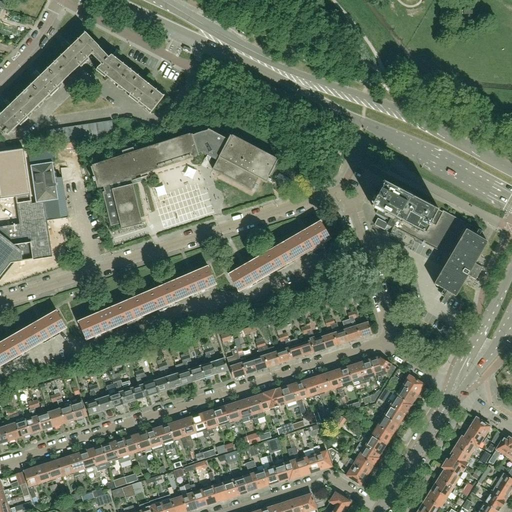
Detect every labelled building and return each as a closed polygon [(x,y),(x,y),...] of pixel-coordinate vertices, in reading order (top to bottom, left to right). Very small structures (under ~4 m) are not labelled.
[(109,58),(98,46),(85,33),(84,34),(85,34),(82,37),(81,38),(79,41),(78,40),(77,40),(79,41),(76,44),(75,44),(75,45),(73,47),(72,47),(70,49),(68,51),(69,51),(66,54),(65,53),(65,54),(63,57),(61,56),(61,57),(59,60),(58,59),(58,60),(55,63),(55,62),(54,63),(70,79),(74,74),(73,73),(75,70),(76,71),(81,68),(80,66),(83,63),(85,65),(85,64),(84,63),(87,59),(88,61),(89,60),(88,59),(92,54),(102,65),(109,58)] [(130,71),(127,68),(128,68),(127,67),(127,68),(124,66),(124,65),(124,64),(122,66),(119,63),(120,63),(119,62),(119,63),(116,60),(117,60),(113,57),(112,56),(110,57),(109,58),(102,65),(98,69),(118,86),(131,71),(132,71),(131,70),(130,71)] [(59,90),(62,85),(61,84),(64,81),(65,82),(69,79),(70,79),(54,63),(55,64),(52,66),(51,66),(51,67),(48,69),(47,69),(48,71),(46,73),(45,73),(45,74),(42,76),(40,77),(38,79),(39,80),(32,86),(31,85),(31,86),(28,89),(28,88),(27,89),(28,89),(25,92),(25,91),(24,92),(39,108),(40,108),(43,103),(42,102),(45,99),(46,100),(51,97),(50,95),(53,92),(55,93),(54,92),(57,88),(59,90)] [(159,94),(156,91),(157,91),(156,90),(155,91),(152,89),(153,89),(152,88),(149,86),(149,85),(147,84),(145,82),(144,83),(141,80),(142,80),(141,79),(140,80),(138,77),(139,76),(138,76),(137,77),(135,75),(134,74),(131,71),(118,86),(117,87),(117,88),(118,88),(122,91),(123,90),(126,92),(125,93),(129,97),(129,98),(131,96),(134,99),(133,100),(134,101),(135,99),(139,102),(137,104),(143,107),(144,106),(147,108),(146,109),(150,114),(165,97),(164,96),(163,97),(160,94),(160,93),(159,94)] [(28,119),(32,114),(31,113),(34,110),(35,111),(39,108),(24,92),(22,95),(21,96),(18,98),(17,98),(18,99),(15,102),(15,103),(12,105),(11,105),(10,107),(7,109),(8,109),(5,112),(4,112),(5,113),(2,115),(0,114),(0,115),(0,128),(4,132),(3,133),(5,135),(6,134),(8,136),(8,135),(11,132),(13,133),(16,130),(15,129),(19,125),(20,126),(21,126),(19,124),(22,121),(24,123),(25,122),(23,121),(26,117),(28,119)] [(114,136),(112,120),(112,121),(101,123),(101,122),(100,122),(100,123),(103,137),(114,136)] [(103,137),(100,123),(91,125),(90,124),(90,125),(92,139),(103,137)] [(92,139),(90,125),(80,126),(79,126),(81,141),(92,139)] [(81,141),(79,126),(69,128),(69,127),(68,127),(68,128),(70,142),(81,141)] [(70,142),(68,128),(58,130),(58,129),(57,129),(57,130),(59,144),(70,142)] [(59,144),(57,130),(47,131),(47,130),(46,130),(48,146),(59,144)] [(277,161),(231,137),(231,136),(228,141),(208,130),(208,132),(192,136),(192,135),(191,135),(192,137),(135,154),(133,149),(122,152),(122,153),(123,153),(124,159),(92,168),(91,168),(94,179),(93,179),(94,183),(96,183),(97,189),(98,189),(98,188),(103,186),(105,192),(102,193),(111,226),(120,224),(122,230),(141,224),(132,186),(129,176),(198,156),(199,156),(198,153),(202,152),(218,161),(213,170),(252,190),(258,179),(267,183),(266,182),(269,177),(270,177),(278,161),(277,161)] [(0,277),(11,264),(53,258),(50,239),(47,240),(45,228),(48,228),(47,221),(45,202),(37,203),(32,204),(24,149),(0,152),(0,195),(1,200),(16,198),(20,225),(0,227),(0,277)] [(45,202),(47,221),(68,218),(62,178),(55,180),(53,163),(31,167),(37,203),(45,202)] [(441,215),(422,205),(384,185),(372,207),(395,219),(397,220),(425,235),(430,227),(434,229),(442,215),(441,215)] [(449,257),(465,229),(466,230),(480,238),(483,233),(443,211),(441,215),(442,215),(434,229),(430,227),(425,235),(397,220),(394,227),(449,257)] [(385,231),(388,225),(378,219),(374,225),(385,231)] [(299,257),(330,239),(320,223),(307,231),(305,232),(303,234),(303,233),(290,241),(299,257)] [(463,283),(467,277),(467,276),(476,281),(478,277),(479,277),(480,275),(481,274),(480,273),(483,269),(474,264),(475,263),(479,256),(483,250),(487,243),(480,238),(466,230),(466,231),(462,237),(458,244),(454,251),(450,258),(447,265),(442,271),(439,278),(435,284),(434,284),(434,285),(447,292),(440,304),(444,306),(451,295),(455,298),(456,297),(455,297),(456,296),(459,290),(463,283)] [(269,274),(299,257),(290,241),(276,249),(277,249),(275,250),(273,251),(259,258),(269,274)] [(238,292),(269,274),(259,258),(246,266),(244,268),(242,269),(242,268),(229,276),(238,292)] [(183,299),(215,285),(214,281),(208,268),(194,274),(194,275),(192,276),(190,277),(189,276),(175,282),(183,299)] [(354,291),(351,280),(337,285),(340,295),(354,291)] [(151,313),(183,299),(175,282),(161,288),(161,289),(160,289),(158,290),(157,290),(143,296),(151,313)] [(350,305),(361,301),(358,290),(346,295),(350,305)] [(129,302),(130,302),(128,303),(125,304),(125,303),(111,309),(118,327),(151,313),(143,296),(129,302)] [(86,341),(118,327),(111,309),(97,315),(97,316),(95,317),(93,318),(93,317),(78,323),(86,341)] [(35,346),(66,328),(64,326),(56,312),(43,320),(43,321),(41,322),(39,323),(39,322),(26,330),(35,346)] [(371,335),(368,323),(360,326),(359,323),(355,325),(360,339),(371,335)] [(360,339),(355,325),(350,326),(351,329),(344,331),(348,342),(360,339)] [(284,342),(280,327),(276,328),(279,337),(278,337),(280,343),(284,342)] [(302,357),(299,346),(297,340),(290,342),(289,340),(288,340),(286,334),(283,335),(280,327),(284,342),(286,347),(291,361),(302,357)] [(0,355),(5,363),(35,346),(26,330),(12,338),(13,338),(11,339),(9,340),(8,340),(0,344),(0,355)] [(337,333),(337,331),(332,332),(337,346),(348,342),(344,331),(337,333)] [(337,346),(332,332),(327,334),(328,336),(322,338),(321,333),(320,333),(325,350),(337,346)] [(325,350),(320,333),(313,335),(314,338),(309,340),(314,354),(325,350)] [(279,365),(276,353),(274,347),(268,349),(267,346),(265,347),(263,341),(260,342),(259,338),(258,339),(268,368),(279,365)] [(268,368),(258,339),(254,340),(258,352),(251,355),(256,372),(268,368)] [(314,354),(309,340),(305,341),(306,344),(299,346),(302,357),(314,354)] [(256,372),(251,355),(245,357),(244,354),(243,354),(241,349),(240,342),(236,344),(237,350),(238,356),(240,362),(245,376),(256,372)] [(211,343),(206,345),(209,356),(214,354),(211,343)] [(211,361),(209,356),(206,345),(202,346),(204,350),(203,351),(207,363),(200,365),(204,379),(216,375),(211,361)] [(291,361),(286,347),(281,349),(282,351),(276,353),(279,365),(291,361)] [(188,369),(186,363),(184,357),(181,358),(183,364),(175,366),(177,373),(181,386),(193,383),(188,369)] [(228,371),(223,358),(211,361),(216,375),(228,371)] [(395,369),(379,358),(370,361),(375,376),(386,373),(388,370),(390,371),(388,374),(389,377),(390,378),(395,369)] [(375,376),(370,361),(359,365),(364,380),(375,376)] [(245,376),(240,362),(228,366),(230,370),(233,380),(245,376)] [(204,379),(200,365),(188,369),(193,383),(204,379)] [(364,380),(359,365),(348,368),(353,384),(364,380)] [(353,384),(348,368),(336,372),(341,387),(353,384)] [(89,376),(87,370),(76,374),(77,380),(89,376)] [(158,394),(154,380),(148,382),(146,375),(145,375),(143,370),(138,371),(147,398),(158,394)] [(147,398),(138,371),(134,373),(138,385),(131,387),(135,401),(147,398)] [(341,387),(336,372),(325,375),(330,391),(337,389),(338,394),(339,394),(341,399),(345,398),(341,387)] [(177,373),(165,376),(170,390),(181,386),(177,373)] [(330,391),(325,375),(314,379),(319,394),(330,391)] [(170,390),(165,376),(154,380),(158,394),(170,390)] [(421,391),(424,386),(409,377),(403,387),(417,396),(420,391),(421,391)] [(319,394),(314,379),(303,383),(308,398),(319,394)] [(297,402),(298,407),(301,414),(301,416),(302,416),(305,426),(310,425),(302,400),(308,398),(303,383),(292,386),(297,402)] [(96,398),(94,392),(92,386),(88,387),(92,400),(85,402),(89,416),(101,412),(96,398)] [(297,402),(292,386),(281,390),(286,405),(297,402)] [(135,401),(131,387),(124,389),(123,387),(119,389),(124,405),(135,401)] [(414,400),(417,396),(403,387),(396,397),(411,406),(411,405),(413,405),(415,401),(414,400)] [(124,405),(119,389),(115,390),(116,392),(108,395),(112,409),(124,405)] [(286,405),(281,390),(279,390),(269,393),(275,410),(280,408),(280,407),(286,405)] [(375,401),(378,396),(376,391),(369,393),(372,402),(375,401)] [(275,410),(269,393),(259,396),(258,397),(263,412),(268,411),(268,412),(275,410)] [(63,400),(61,400),(59,394),(55,395),(57,402),(57,401),(58,404),(60,410),(59,410),(64,424),(75,420),(70,406),(65,408),(64,405),(65,405),(63,400)] [(112,409),(108,395),(96,398),(101,412),(112,409)] [(263,412),(258,397),(247,400),(253,420),(255,425),(259,423),(258,419),(265,417),(263,412)] [(410,407),(411,406),(396,397),(390,407),(404,416),(407,411),(409,410),(410,408),(410,407)] [(253,420),(247,400),(236,404),(241,419),(242,423),(253,420)] [(87,417),(82,402),(70,406),(75,420),(87,417)] [(30,435),(41,431),(37,417),(34,409),(32,403),(28,404),(30,410),(29,411),(32,419),(26,420),(30,435)] [(241,419),(236,404),(225,407),(230,423),(241,419)] [(230,423),(225,407),(214,411),(218,427),(226,424),(227,429),(232,428),(230,423)] [(402,420),(404,416),(390,407),(384,417),(398,426),(399,425),(400,425),(402,422),(402,420)] [(64,424),(59,410),(48,413),(53,428),(64,424)] [(218,427),(214,411),(212,411),(202,414),(209,435),(214,434),(212,429),(218,427)] [(53,428),(48,413),(37,417),(41,431),(53,428)] [(12,416),(14,424),(19,439),(30,435),(26,420),(24,416),(19,417),(18,414),(16,415),(12,416)] [(209,435),(202,414),(192,418),(191,418),(196,434),(203,432),(205,439),(210,437),(209,435)] [(398,428),(398,426),(384,417),(378,427),(392,436),(395,431),(396,431),(398,428)] [(196,434),(191,418),(180,422),(188,447),(193,445),(190,436),(196,434)] [(490,427),(476,418),(475,419),(474,419),(471,424),(472,425),(470,429),(484,438),(490,427)] [(336,419),(327,422),(335,427),(339,430),(343,424),(339,421),(336,419)] [(188,447),(180,422),(169,425),(174,441),(181,439),(183,446),(184,446),(185,449),(189,448),(188,447)] [(283,434),(294,430),(291,423),(280,426),(283,434)] [(19,439),(14,424),(9,426),(8,424),(4,425),(4,427),(3,428),(8,442),(19,439)] [(165,449),(166,451),(176,448),(174,441),(169,425),(158,429),(163,444),(164,450),(165,449)] [(308,428),(310,436),(320,433),(318,425),(308,428)] [(389,440),(392,436),(378,427),(371,437),(386,446),(386,445),(388,445),(390,442),(389,440)] [(332,428),(328,434),(336,439),(339,432),(332,428)] [(163,444),(158,429),(147,433),(151,448),(152,448),(153,453),(164,450),(163,444)] [(468,432),(465,432),(461,437),(478,448),(484,438),(470,429),(468,432)] [(497,446),(503,435),(498,432),(492,442),(497,446)] [(151,448),(147,433),(145,433),(135,436),(140,451),(141,451),(151,448)] [(144,463),(140,451),(135,436),(125,439),(124,440),(129,455),(135,453),(137,459),(139,458),(140,464),(144,463)] [(385,446),(386,446),(371,437),(368,441),(363,438),(363,439),(357,436),(355,440),(379,456),(382,451),(384,451),(386,448),(385,446)] [(506,456),(511,447),(511,440),(505,436),(489,462),(493,464),(500,453),(506,456)] [(457,443),(458,443),(455,448),(470,457),(476,447),(477,448),(478,448),(461,437),(461,438),(460,438),(457,443)] [(277,439),(266,442),(269,449),(279,446),(277,439)] [(129,455),(124,440),(113,443),(118,459),(129,455)] [(377,460),(379,456),(355,440),(353,442),(358,446),(354,453),(359,457),(373,466),(374,465),(375,464),(377,461),(377,460)] [(118,459),(113,443),(102,447),(107,462),(109,468),(116,466),(114,460),(118,459)] [(234,443),(225,446),(227,452),(236,449),(234,443)] [(320,471),(313,448),(312,443),(308,444),(310,450),(303,452),(306,459),(305,459),(310,474),(320,471)] [(492,453),(495,447),(491,444),(487,450),(492,453)] [(216,448),(218,455),(226,453),(224,445),(216,448)] [(256,446),(249,448),(251,455),(258,452),(256,446)] [(331,468),(326,452),(321,454),(319,446),(313,448),(320,471),(331,468)] [(107,462),(102,447),(91,451),(96,466),(107,462)] [(465,468),(468,464),(466,463),(470,457),(455,448),(454,448),(451,453),(452,453),(449,458),(465,468)] [(338,464),(334,450),(332,449),(328,450),(333,466),(338,464)] [(96,466),(91,451),(80,454),(84,469),(96,466)] [(143,457),(141,451),(140,451),(144,463),(146,469),(150,467),(146,456),(143,457)] [(485,451),(478,462),(484,465),(491,455),(485,451)] [(198,461),(204,459),(202,452),(196,454),(198,461)] [(310,474),(305,459),(300,461),(300,458),(299,459),(297,453),(293,455),(295,461),(300,478),(310,474)] [(84,469),(80,454),(78,455),(78,454),(68,457),(73,473),(75,477),(86,473),(84,469)] [(279,483),(273,465),(274,465),(271,456),(267,457),(270,469),(264,471),(269,486),(279,483)] [(373,466),(359,457),(355,462),(350,459),(349,459),(345,456),(342,460),(367,476),(370,471),(371,471),(373,468),(373,466)] [(73,473),(68,457),(58,461),(57,461),(62,477),(73,473)] [(465,468),(449,458),(442,468),(459,478),(465,468)] [(364,480),(367,476),(342,460),(341,463),(345,466),(351,470),(346,477),(360,486),(361,485),(363,484),(365,481),(364,480)] [(62,477),(57,461),(46,465),(51,480),(62,477)] [(269,486),(264,471),(257,473),(254,461),(249,463),(251,469),(253,474),(258,490),(267,487),(269,486)] [(300,478),(295,461),(284,464),(289,480),(289,481),(300,478)] [(289,480),(284,464),(279,466),(278,464),(274,465),(273,465),(279,483),(289,480)] [(51,480),(46,465),(35,468),(40,484),(51,480)] [(509,471),(504,468),(500,466),(497,471),(503,474),(506,476),(509,471)] [(482,475),(486,477),(491,469),(488,467),(482,475)] [(40,484),(35,468),(23,472),(34,504),(38,502),(34,492),(35,491),(33,486),(40,484)] [(440,474),(441,475),(439,479),(453,488),(459,478),(442,468),(440,472),(440,474)] [(184,474),(183,469),(181,470),(181,469),(173,472),(175,478),(182,475),(184,474)] [(14,488),(20,486),(25,484),(26,484),(22,473),(21,473),(20,473),(16,474),(15,475),(17,482),(10,484),(12,488),(14,488)] [(258,490),(253,474),(243,477),(248,493),(249,492),(249,493),(258,490)] [(511,491),(511,480),(507,477),(506,476),(503,474),(500,480),(496,477),(493,482),(511,493),(511,491)] [(248,493),(243,477),(233,481),(238,496),(248,493)] [(115,488),(126,484),(124,478),(113,481),(115,488)] [(453,488),(439,479),(436,483),(435,482),(431,489),(446,498),(450,492),(452,493),(455,489),(453,488)] [(238,496),(233,481),(223,484),(228,499),(238,496)] [(505,503),(511,493),(493,482),(490,486),(494,488),(491,494),(505,503)] [(473,487),(467,483),(461,493),(467,497),(469,493),(473,487)] [(25,484),(20,486),(24,497),(29,495),(26,484),(25,484)] [(189,511),(197,510),(189,486),(190,486),(189,484),(184,486),(187,495),(181,497),(186,511),(189,511)] [(228,499),(223,484),(212,487),(217,503),(228,499)] [(132,485),(122,488),(125,496),(125,499),(136,495),(134,489),(132,485)] [(207,506),(202,491),(197,492),(194,485),(190,486),(189,486),(197,510),(206,507),(206,506),(207,506)] [(475,496),(479,489),(475,486),(470,494),(475,496)] [(217,503),(212,487),(202,491),(207,506),(217,503)] [(125,496),(122,488),(112,492),(113,496),(115,500),(125,496)] [(440,508),(446,498),(431,489),(428,494),(429,495),(426,499),(440,508)] [(0,504),(6,503),(11,501),(7,490),(2,491),(0,492),(0,504)] [(81,499),(79,490),(72,493),(74,501),(81,499)] [(99,490),(92,492),(94,498),(101,496),(99,490)] [(324,506),(319,492),(313,494),(317,508),(324,506)] [(111,503),(108,494),(101,496),(102,497),(95,499),(98,507),(111,503)] [(330,511),(344,511),(350,503),(335,494),(326,508),(328,510),(330,511)] [(505,503),(491,494),(485,503),(498,511),(500,509),(501,509),(505,503)] [(174,511),(171,499),(171,498),(170,495),(160,498),(160,499),(161,501),(162,504),(161,504),(163,511),(174,511)] [(310,511),(316,510),(311,495),(301,498),(304,511),(310,511)] [(186,511),(181,497),(176,499),(176,497),(171,498),(171,499),(174,511),(186,511)] [(304,511),(301,498),(290,502),(293,511),(304,511)] [(163,511),(161,504),(162,504),(161,501),(160,499),(149,502),(148,502),(151,511),(163,511)] [(419,509),(424,511),(437,511),(440,508),(426,499),(424,503),(423,502),(419,509)] [(151,511),(148,502),(139,505),(141,511),(140,511),(151,511)] [(293,511),(290,502),(280,505),(282,511),(293,511)] [(9,511),(8,510),(6,503),(0,504),(0,511),(9,511)] [(498,511),(485,503),(479,511),(498,511)]
